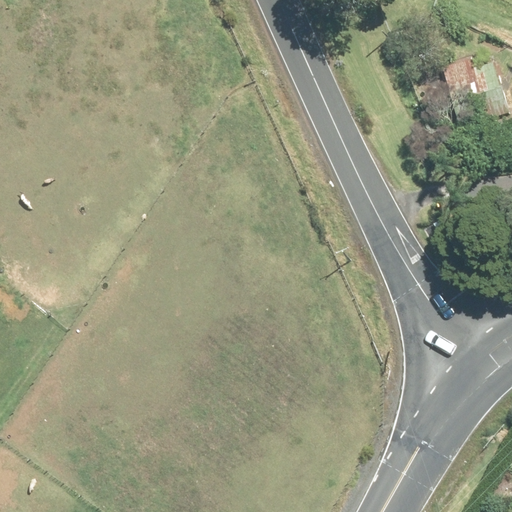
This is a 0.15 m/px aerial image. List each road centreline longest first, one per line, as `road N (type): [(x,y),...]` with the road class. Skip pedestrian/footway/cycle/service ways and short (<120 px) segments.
road 1 (unclassified): [(479,356),(438,312),(380,221),(279,0)]
road 2 (tertiary): [(479,356),(382,511)]
